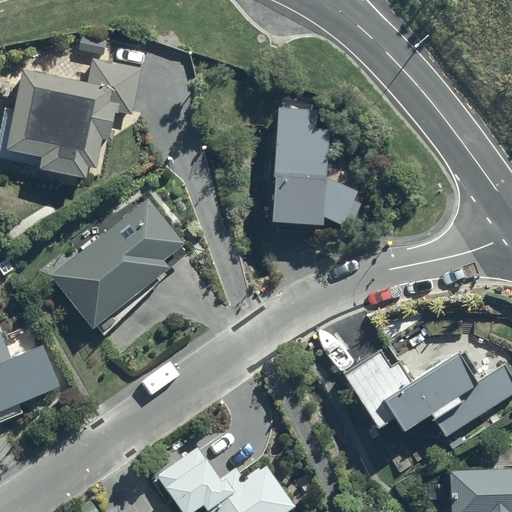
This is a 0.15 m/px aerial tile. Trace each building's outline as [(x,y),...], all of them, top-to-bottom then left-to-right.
[(113,80),(24,65),(10,146),(44,152),(42,161),(99,170),(105,132),(116,134),(122,99),(110,97),(113,80)] [(319,107),(280,106),(277,176),(281,176),(279,216),(323,219),(324,210),(346,221),(359,187),(330,173),(333,126),(319,125),(319,107)] [(150,193),(53,272),(95,324),(172,261),(167,254),(187,238),(150,193)] [(7,335),(0,318),(0,420),(24,410),(20,399),(60,383),(36,324),(7,335)] [(433,409),(448,433),(511,394),(511,368),(508,361),(480,378),(463,348),(414,378),(392,341),(344,370),(377,425),(397,413),(405,426),(433,409)] [(187,511),(189,511),(206,500),(214,511),(282,511),(299,501),(270,460),(247,476),(238,464),(223,475),(201,443),(159,472),(187,511)] [(511,511),(511,465),(453,467),(454,511),(511,511)]
